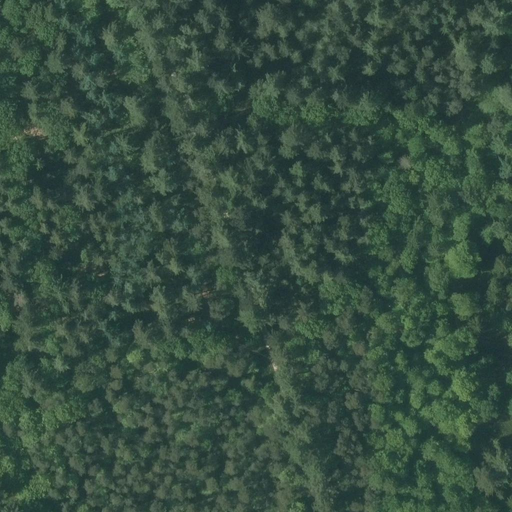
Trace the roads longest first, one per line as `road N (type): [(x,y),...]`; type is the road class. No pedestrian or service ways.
road 1 (track): [(147,0),(272,361)]
road 2 (track): [(317,511),(272,361)]
